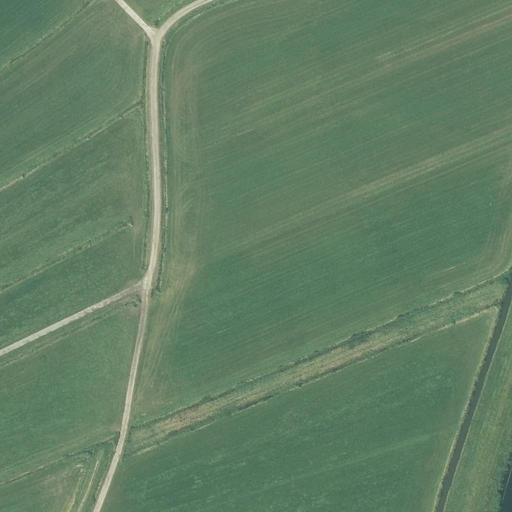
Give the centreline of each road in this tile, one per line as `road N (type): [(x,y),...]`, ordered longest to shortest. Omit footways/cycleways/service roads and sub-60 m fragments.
road 1 (track): [(204,0),(164,27),(152,60),(147,284),(0,356)]
road 2 (track): [(147,284),(118,448),(96,511)]
